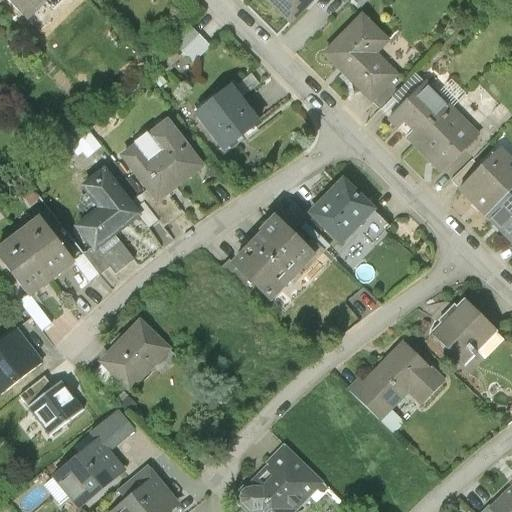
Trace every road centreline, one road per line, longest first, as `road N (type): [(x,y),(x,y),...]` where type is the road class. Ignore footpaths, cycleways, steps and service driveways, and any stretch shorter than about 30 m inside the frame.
road 1 (residential): [(465,245),(330,358),(196,497)]
road 2 (residential): [(357,129),(121,293),(80,342)]
road 3 (residential): [(357,129),(222,0)]
road 4 (residential): [(465,245),(357,129)]
